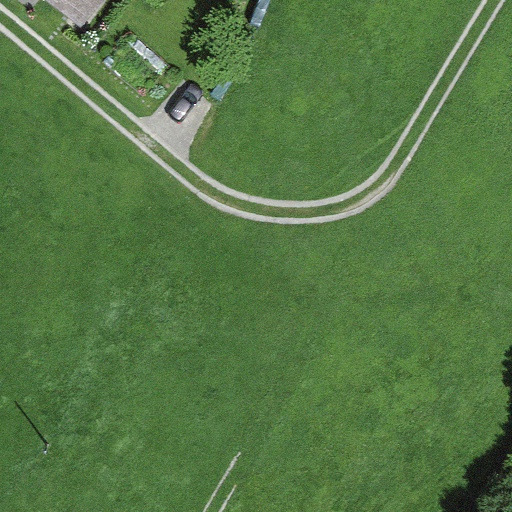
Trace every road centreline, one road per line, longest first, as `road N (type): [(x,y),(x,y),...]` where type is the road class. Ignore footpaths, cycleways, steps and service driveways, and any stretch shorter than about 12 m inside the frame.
road 1 (track): [(505,0),(369,210),(303,217),(211,193),(0,21)]
road 2 (track): [(369,210),(230,511)]
